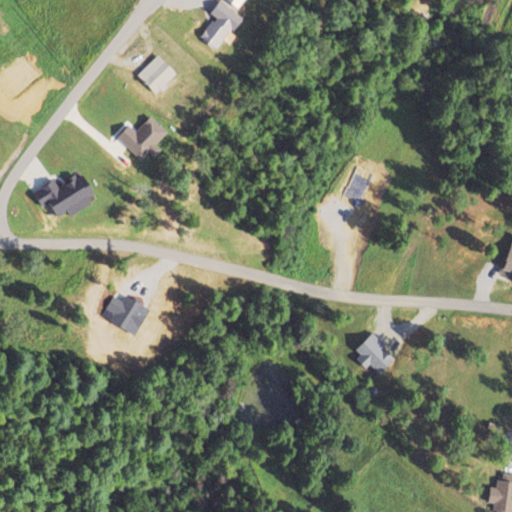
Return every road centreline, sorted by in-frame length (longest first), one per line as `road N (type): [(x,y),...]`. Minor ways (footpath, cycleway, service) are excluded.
road 1 (residential): [(0,241),(93,242),(350,296),(511,308)]
road 2 (residential): [(4,241),(3,192),(148,0)]
